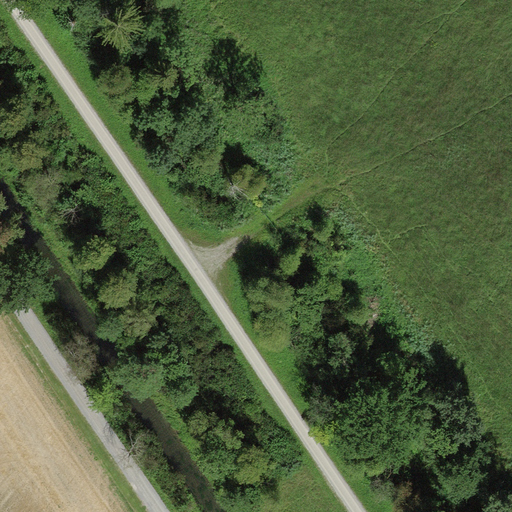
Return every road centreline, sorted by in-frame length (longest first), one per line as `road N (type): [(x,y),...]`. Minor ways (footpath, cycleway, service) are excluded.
road 1 (track): [(27,0),(369,511)]
road 2 (track): [(150,511),(0,286)]
